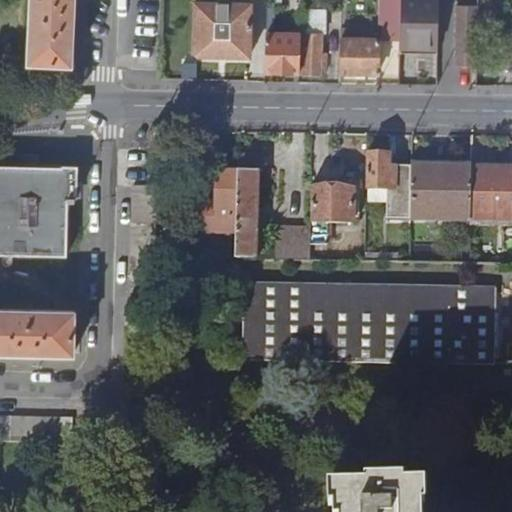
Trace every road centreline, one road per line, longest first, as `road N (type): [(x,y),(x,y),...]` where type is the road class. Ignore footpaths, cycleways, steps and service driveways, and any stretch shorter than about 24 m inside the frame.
road 1 (residential): [(511,111),(106,106)]
road 2 (residential): [(106,106),(103,368),(72,389),(0,388)]
